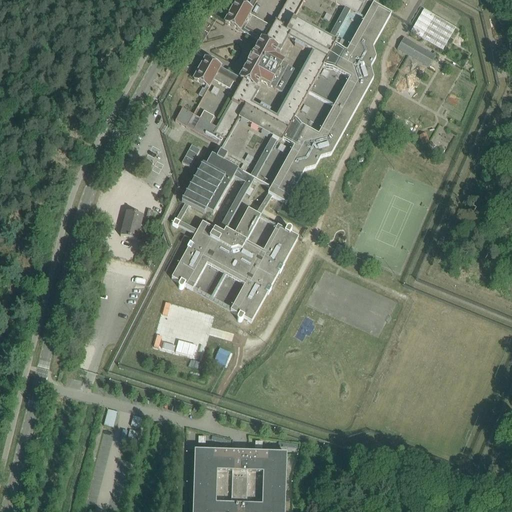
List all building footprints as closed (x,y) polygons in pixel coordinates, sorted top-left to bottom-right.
[(305,172),(316,169),(321,159),(331,156),(374,80),(371,69),(376,60),(373,49),(391,15),(366,2),(366,0),(288,0),(272,28),(251,16),(253,12),(252,11),(257,0),(251,0),(247,8),(236,2),(235,4),(230,1),(225,10),(231,13),(225,24),(240,32),(261,43),(240,80),(220,69),(220,68),(205,60),(194,80),(206,87),(203,91),(202,90),(195,102),(200,105),(208,90),(210,90),(214,82),(230,91),(234,84),(239,87),(216,128),(210,125),(214,118),(204,112),(200,120),(182,110),(175,123),(217,145),(205,168),(203,166),(181,205),(184,206),(176,221),(175,221),(172,226),(177,229),(178,228),(186,233),(195,238),(172,280),(179,285),(179,286),(178,288),(179,289),(180,290),(181,290),(182,290),(183,290),(185,287),(193,292),(207,266),(245,287),(231,313),(238,317),(237,319),(237,321),(238,322),(238,323),(240,323),(241,323),(242,322),(244,320),(252,324),(299,239),(291,235),(292,233),(292,232),(292,231),(291,229),(289,229),(288,229),(287,230),(286,232),(278,228),(263,253),(247,244),(272,198),(286,206),(305,172)] [(456,28),(424,10),(411,33),(444,50),(456,28)] [(405,38),(397,51),(429,69),(436,56),(405,38)] [(425,137),(432,131),(426,124),(419,130),(425,137)] [(191,169),(200,152),(192,147),(182,164),(191,169)] [(134,191),(130,200),(136,202),(138,199),(147,202),(149,197),(134,191)] [(140,229),(143,217),(127,213),(124,225),(140,229)] [(137,242),(140,229),(124,225),(120,237),(137,242)] [(339,254),(345,241),(339,238),(333,251),(339,254)] [(105,424),(116,426),(119,407),(109,405),(105,424)] [(87,506),(109,511),(131,412),(120,409),(116,427),(104,424),(87,506)] [(194,453),(192,511),(284,511),(286,455),(194,453)]
